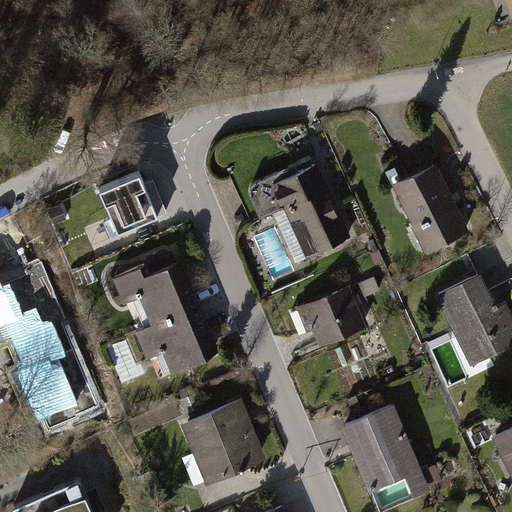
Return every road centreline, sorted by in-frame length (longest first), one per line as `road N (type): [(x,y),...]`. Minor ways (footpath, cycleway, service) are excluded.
road 1 (residential): [(330,511),(173,130)]
road 2 (residential): [(443,75),(173,130)]
road 3 (residential): [(173,130),(117,144),(0,204)]
road 4 (residential): [(511,214),(443,75)]
